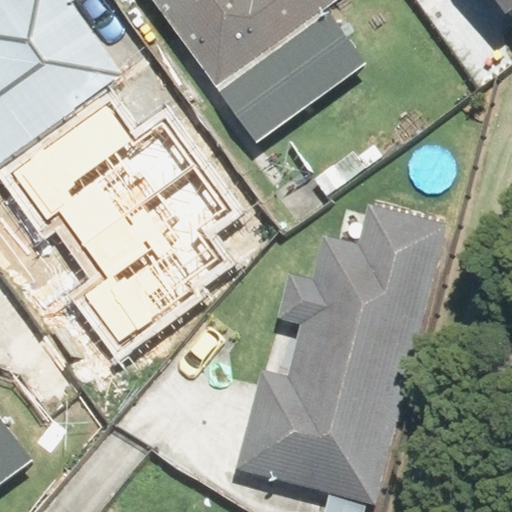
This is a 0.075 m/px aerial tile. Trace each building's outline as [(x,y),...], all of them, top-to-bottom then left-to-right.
[(0,0),(0,157),(128,69),(79,0),(0,0)] [(162,0),(261,136),(363,63),(326,13),(344,0),(162,0)] [(109,111),(19,173),(52,219),(60,213),(106,279),(81,296),(116,345),(193,291),(187,283),(223,258),(202,228),(224,213),(162,124),(133,145),(109,111)] [(277,374),(252,474),(380,506),(449,229),(391,215),(381,254),(338,243),(326,288),(306,275),(294,322),(316,327),(303,380),(277,374)] [(0,398),(0,501),(49,466),(0,398)]
